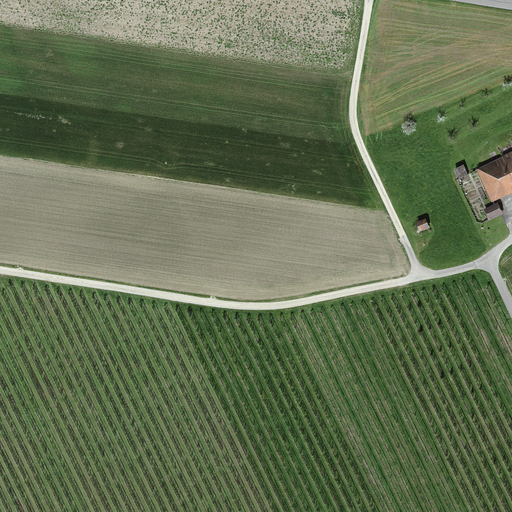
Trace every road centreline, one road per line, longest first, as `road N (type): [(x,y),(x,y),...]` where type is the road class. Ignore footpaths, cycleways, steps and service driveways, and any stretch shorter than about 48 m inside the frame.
road 1 (track): [(0,270),(261,307),(490,262)]
road 2 (track): [(419,278),(351,121),(369,0)]
